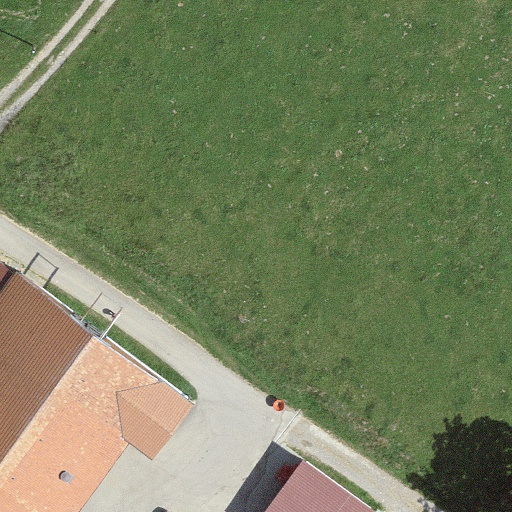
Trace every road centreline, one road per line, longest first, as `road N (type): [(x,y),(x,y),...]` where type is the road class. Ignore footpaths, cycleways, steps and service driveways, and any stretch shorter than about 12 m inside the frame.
road 1 (unknown): [(0,229),(232,391)]
road 2 (track): [(0,118),(101,0)]
